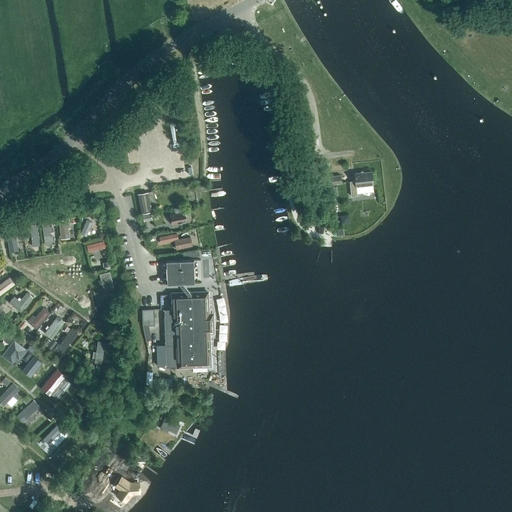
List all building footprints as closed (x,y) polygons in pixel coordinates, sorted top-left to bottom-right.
[(189,155),(183,156),(186,176),(192,175),(189,155)] [(356,187),(373,185),(372,172),(355,173),(355,181),(350,182),(351,196),(357,195),(356,187)] [(342,183),(341,175),(329,176),(331,184),(342,183)] [(150,212),(152,212),(148,192),(138,194),(142,214),(143,213),(150,212)] [(172,224),(186,222),(184,209),(176,210),(176,213),(170,214),(172,224)] [(144,220),(151,219),(150,212),(143,213),(144,220)] [(57,238),(67,238),(66,219),(56,219),(57,238)] [(83,236),(90,222),(84,219),(77,233),(83,236)] [(16,229),(4,229),(5,251),(18,250),(16,229)] [(178,249),(191,246),(189,238),(180,239),(178,233),(160,237),(162,243),(176,240),(178,249)] [(83,251),(103,248),(102,240),(82,244),(83,251)] [(208,293),(191,293),(182,283),(194,282),(193,260),(187,260),(187,256),(182,256),(182,260),(166,261),(167,283),(178,283),(187,293),(184,294),(174,294),(168,294),(168,295),(174,295),(175,306),(175,309),(165,310),(167,366),(178,366),(210,365),(209,333),(211,333),(211,331),(213,328),(213,325),(211,322),(211,314),(208,314),(208,293)] [(104,291),(114,288),(110,271),(99,274),(104,291)] [(0,293),(12,284),(5,275),(0,279),(0,293)] [(22,306),(31,299),(25,292),(17,298),(22,306)] [(41,306),(30,319),(36,324),(47,311),(41,306)] [(143,326),(155,325),(154,309),(142,309),(143,326)] [(40,335),(45,329),(41,326),(37,333),(40,335)] [(13,357),(16,359),(24,349),(12,338),(0,351),(0,356),(8,363),(13,357)] [(57,342),(53,339),(47,347),(51,350),(57,342)] [(26,360),(32,352),(27,349),(21,357),(26,360)] [(37,388),(45,394),(60,376),(56,373),(52,378),(48,375),(37,388)] [(72,381),(69,385),(74,389),(77,386),(79,382),(74,378),(72,381)] [(176,432),(178,426),(172,423),(173,421),(167,418),(166,420),(165,420),(162,427),(163,428),(163,429),(168,431),(169,429),(176,432)] [(49,456),(69,435),(55,422),(36,443),(49,456)] [(134,465),(139,458),(132,454),(127,461),(134,465)] [(133,497),(134,489),(123,487),(124,486),(120,486),(119,488),(123,488),(122,493),(116,492),(115,498),(128,500),(129,496),(133,497)]
